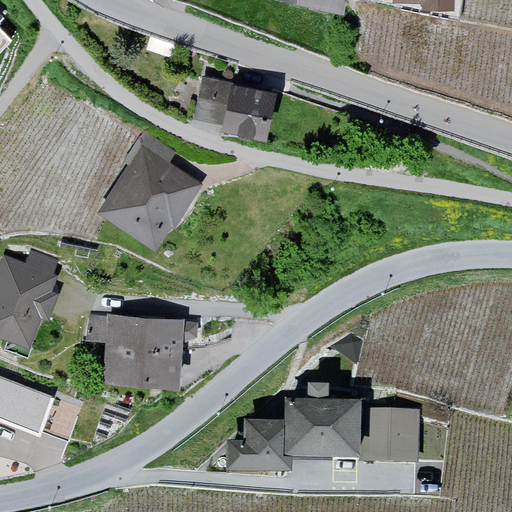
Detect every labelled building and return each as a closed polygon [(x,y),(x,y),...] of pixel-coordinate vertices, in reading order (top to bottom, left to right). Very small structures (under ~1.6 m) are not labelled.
[(297,0),(360,12),(362,0),(297,0)] [(465,0),(397,0),(398,7),(465,11),(465,0)] [(0,11),(0,42),(16,28),(0,11)] [(290,89),(236,80),(228,125),(282,134),(290,89)] [(144,148),(105,213),(166,249),(205,184),(144,148)] [(6,264),(0,281),(0,335),(38,349),(61,284),(6,264)] [(114,320),(112,384),(186,386),(188,322),(114,320)] [(48,398),(0,381),(0,414),(38,427),(48,398)] [(292,403),(292,422),(253,421),(253,443),(234,443),(233,471),(300,472),(300,459),(367,461),(368,405),(292,403)] [(371,464),(420,464),(420,414),(371,414),(371,464)]
